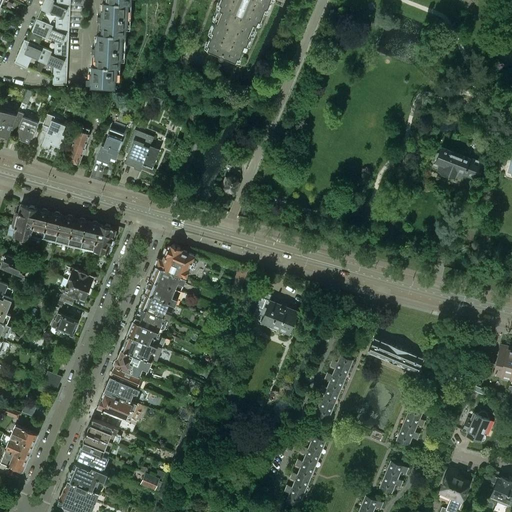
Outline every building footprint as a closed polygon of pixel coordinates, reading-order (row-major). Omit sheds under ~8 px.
[(70,6),(58,1),(54,0),(44,0),(41,8),(57,15),(57,27),(69,32),(70,6)] [(120,66),(121,51),(122,39),(121,39),(121,34),(126,34),(127,7),(126,7),(127,3),(131,3),(131,0),(107,0),(107,1),(103,1),(102,14),(98,14),(98,19),(102,20),(101,33),(97,33),(97,46),(92,46),(92,51),(97,51),(96,64),(92,64),(91,77),(87,77),(86,82),(91,83),(91,86),(115,87),(116,71),(115,71),(116,66),(120,66)] [(220,0),(220,1),(221,2),(219,8),(218,8),(216,13),(216,15),(217,15),(215,22),(214,22),(212,27),(213,27),(212,28),(214,29),(211,35),(210,35),(208,40),(209,41),(208,42),(210,43),(208,47),(219,52),(219,53),(220,54),(220,55),(221,55),(221,56),(222,56),(223,56),(224,55),(225,55),(225,54),(236,59),(238,54),(240,55),(240,54),(241,54),(243,49),(242,49),(245,42),(246,43),(247,41),(248,42),(250,37),(249,36),(252,30),(253,30),(254,29),(257,24),(256,24),(259,18),(260,18),(261,17),(263,12),(266,5),(267,6),(268,4),(268,5),(270,0),(220,0)] [(69,32),(57,27),(41,20),(37,18),(36,18),(32,30),(56,40),(55,52),(68,58),(69,32)] [(15,26),(17,20),(13,19),(10,24),(8,28),(12,30),(14,26),(15,26)] [(38,45),(41,37),(31,33),(28,41),(38,45)] [(38,45),(28,41),(24,39),(14,62),(26,67),(31,56),(40,60),(43,61),(48,49),(38,45)] [(68,58),(55,52),(48,49),(43,61),(45,62),(55,66),(54,84),(66,84),(68,58)] [(27,89),(22,102),(27,104),(32,91),(27,89)] [(11,129),(17,114),(18,111),(0,106),(0,135),(8,137),(11,129)] [(18,111),(17,114),(11,129),(22,133),(20,139),(29,142),(31,137),(32,137),(38,122),(23,116),(24,114),(18,111)] [(60,118),(47,113),(41,129),(47,131),(41,144),(49,147),(51,143),(60,147),(65,134),(62,134),(66,125),(59,122),(60,118)] [(84,148),(85,146),(89,134),(88,133),(90,129),(81,126),(79,130),(78,130),(73,142),(71,149),(69,148),(68,151),(70,152),(67,159),(79,163),(82,153),(83,153),(85,148),(84,148)] [(102,142),(96,157),(109,162),(111,158),(115,159),(116,156),(117,154),(118,154),(120,149),(118,148),(122,138),(124,133),(110,128),(108,133),(104,143),(102,142)] [(128,152),(125,162),(134,166),(134,167),(141,170),(143,164),(152,168),(160,148),(151,145),(154,136),(135,129),(126,151),(128,152)] [(463,174),(470,176),(471,173),(478,175),(483,163),(441,146),(439,151),(438,151),(436,152),(430,167),(454,177),(454,175),(457,176),(458,174),(462,176),(463,174)] [(224,185),(223,188),(225,189),(231,192),(234,192),(234,191),(236,192),(240,183),(238,182),(238,180),(237,178),(230,175),(228,176),(228,177),(225,176),(222,184),(224,185)] [(15,212),(14,218),(34,223),(37,208),(35,207),(34,205),(31,205),(29,206),(21,204),(19,212),(17,211),(15,212)] [(37,208),(34,223),(31,233),(44,236),(50,211),(48,210),(47,209),(44,208),(42,209),(37,208)] [(54,212),(50,211),(44,236),(56,239),(63,214),(61,214),(59,212),(56,211),(54,212)] [(67,215),(63,214),(56,239),(69,242),(75,217),(73,217),(72,215),(69,214),(67,215)] [(80,218),(75,217),(69,242),(82,245),(88,220),(86,220),(85,218),(82,217),(80,218)] [(34,223),(14,218),(12,224),(13,226),(15,226),(13,234),(30,239),(31,233),(34,223)] [(92,221),(88,220),(82,245),(94,248),(100,223),(99,223),(97,221),(94,220),(92,221)] [(105,224),(100,223),(94,248),(94,251),(102,253),(103,251),(107,252),(107,250),(109,250),(110,243),(111,243),(113,236),(114,237),(116,229),(113,228),(113,227),(111,226),(110,224),(107,223),(105,224)] [(195,260),(192,259),(194,254),(195,254),(180,248),(179,246),(174,244),(171,245),(170,249),(167,248),(162,258),(159,257),(156,265),(186,277),(189,268),(191,269),(194,268),(196,264),(195,260)] [(6,254),(3,254),(2,259),(3,261),(1,265),(25,275),(30,262),(7,252),(6,254)] [(181,291),(187,277),(185,277),(186,277),(156,265),(150,279),(181,291)] [(239,265),(233,283),(241,286),(248,269),(239,265)] [(94,276),(78,269),(71,266),(69,271),(71,271),(68,279),(90,287),(94,276)] [(23,284),(25,278),(13,273),(11,280),(23,284)] [(90,287),(68,279),(66,278),(61,289),(85,299),(90,287)] [(176,304),(181,291),(150,279),(145,292),(176,304)] [(7,313),(13,297),(11,296),(13,290),(6,287),(8,284),(0,280),(0,319),(7,322),(10,314),(7,313)] [(170,317),(176,304),(145,292),(140,304),(168,316),(170,317)] [(72,304),(74,298),(62,293),(60,299),(72,304)] [(262,320),(273,325),(290,332),(298,311),(261,296),(260,296),(254,312),(255,312),(264,316),(262,320)] [(309,308),(321,313),(324,305),(312,300),(309,308)] [(166,322),(168,316),(140,304),(134,319),(161,331),(162,331),(164,326),(165,326),(167,323),(166,322)] [(73,334),(79,320),(58,311),(55,318),(54,318),(51,325),(55,327),(73,334)] [(13,325),(7,322),(0,319),(0,337),(7,340),(10,330),(12,331),(14,327),(14,326),(14,325),(13,325)] [(159,335),(161,331),(134,319),(128,332),(158,345),(162,346),(163,344),(164,344),(165,341),(164,340),(165,338),(159,335)] [(152,359),(158,345),(128,332),(122,347),(152,359)] [(397,347),(374,337),(368,350),(418,371),(423,358),(397,347)] [(511,371),(511,347),(508,346),(507,349),(501,347),(495,372),(511,376),(511,371)] [(145,375),(152,359),(122,347),(115,363),(142,374),(145,375)] [(66,364),(70,357),(55,350),(52,358),(66,364)] [(353,359),(341,354),(338,361),(333,359),(330,365),(335,367),(332,374),(344,379),(353,359)] [(137,385),(142,374),(115,363),(111,374),(137,385)] [(48,370),(44,378),(58,383),(61,376),(48,370)] [(344,379),(332,374),(327,372),(325,378),(330,380),(327,387),(339,392),(344,379)] [(111,374),(105,388),(134,400),(135,400),(136,399),(136,398),(137,397),(137,396),(138,395),(138,394),(138,393),(138,392),(140,387),(137,385),(111,374)] [(58,383),(44,378),(42,385),(55,390),(58,383)] [(339,392),(327,387),(322,385),(319,391),(325,393),(322,400),(334,405),(339,392)] [(144,404),(134,400),(105,388),(98,405),(114,412),(113,414),(115,415),(114,417),(111,416),(109,422),(127,429),(129,423),(116,418),(117,416),(120,417),(121,414),(137,421),(144,404)] [(334,405),(322,400),(316,398),(314,403),(319,406),(316,414),(328,419),(334,405)] [(413,399),(410,407),(407,413),(420,418),(423,411),(428,413),(430,407),(413,399)] [(26,401),(21,412),(32,416),(34,410),(36,406),(26,401)] [(0,411),(8,414),(10,407),(0,403),(0,411)] [(21,412),(10,407),(8,414),(18,419),(21,412)] [(466,434),(479,439),(480,439),(481,439),(482,439),(483,439),(484,438),(484,437),(484,436),(485,436),(485,435),(484,435),(484,434),(484,433),(483,433),(483,432),(488,419),(473,412),(471,418),(467,417),(462,429),(468,431),(467,433),(466,434)] [(407,413),(404,420),(402,426),(414,430),(417,423),(422,426),(425,420),(420,418),(407,413)] [(113,441),(118,428),(93,417),(87,431),(113,441)] [(16,423),(11,435),(33,445),(38,433),(16,423)] [(402,426),(399,433),(396,439),(408,444),(412,436),(417,438),(419,433),(414,430),(402,426)] [(107,455),(113,441),(87,431),(82,445),(107,455)] [(311,440),(308,447),(320,453),(326,439),(308,432),(306,438),(311,440)] [(28,457),(33,445),(11,435),(6,433),(2,446),(6,447),(28,457)] [(82,445),(77,456),(105,467),(109,456),(107,455),(82,445)] [(320,453),(308,447),(303,445),(301,451),(306,453),(303,460),(315,466),(320,453)] [(28,457),(6,447),(1,461),(23,470),(28,457)] [(315,466),(303,460),(298,458),(295,464),(300,466),(298,473),(309,479),(315,466)] [(391,460),(388,467),(385,473),(397,478),(400,471),(406,473),(408,467),(391,460)] [(82,464),(75,461),(68,478),(99,491),(104,479),(106,479),(109,471),(93,465),(92,468),(88,466),(90,463),(84,461),(82,464)] [(457,511),(462,500),(470,481),(460,477),(461,477),(456,475),(458,470),(449,466),(439,490),(451,495),(446,507),(442,506),(439,511),(457,511)] [(159,470),(156,476),(160,478),(162,479),(165,472),(159,470)] [(309,479),(298,473),(292,471),(290,477),(295,479),(292,486),(304,492),(309,479)] [(147,472),(142,483),(155,489),(159,480),(160,478),(156,476),(147,472)] [(385,473),(382,480),(380,487),(392,492),(395,484),(400,486),(403,480),(397,478),(385,473)] [(501,478),(490,473),(490,474),(488,480),(495,483),(490,496),(490,495),(489,496),(498,499),(497,501),(509,506),(510,502),(511,502),(511,501),(511,482),(511,480),(511,479),(502,475),(501,476),(502,476),(501,478)] [(15,488),(18,482),(7,477),(6,477),(5,477),(3,482),(4,483),(15,488)] [(99,511),(107,494),(99,491),(68,478),(58,501),(73,507),(70,511),(99,511)] [(304,492),(292,486),(287,484),(284,490),(290,492),(286,500),(298,505),(304,492)] [(365,494),(362,502),(360,508),(371,511),(372,511),(375,505),(380,507),(383,501),(365,494)]
